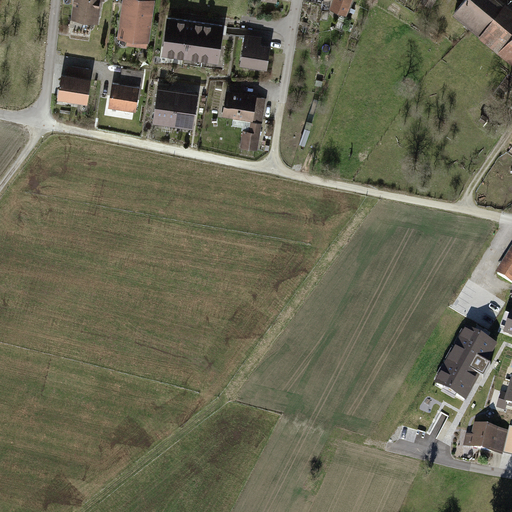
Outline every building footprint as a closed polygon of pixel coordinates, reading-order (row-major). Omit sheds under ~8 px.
[(78,0),(76,19),(104,23),(107,0),(78,0)] [(127,0),(123,35),(132,36),(131,44),(152,47),(153,38),(157,39),(161,0),(127,0)] [(335,0),(333,6),(347,12),(351,0),(335,0)] [(511,0),(471,0),(459,14),(511,57),(511,0)] [(222,27),(170,20),(165,54),(218,61),(222,27)] [(263,37),(247,34),(241,65),(269,69),(273,48),(261,46),(263,37)] [(95,69),(71,65),(66,97),(95,102),(99,78),(94,77),(95,69)] [(144,70),(126,67),(124,80),(142,82),(144,70)] [(149,86),(120,81),(116,104),(145,109),(149,86)] [(199,94),(157,88),(152,124),(194,130),(199,94)] [(263,93),(232,89),(229,115),(259,119),(263,93)] [(255,130),(246,129),(244,146),(261,149),(265,123),(256,122),(255,130)] [(511,255),(501,275),(511,281),(511,255)] [(496,346),(469,331),(438,385),(465,400),(478,376),(484,379),(491,365),(486,362),(496,346)] [(499,430),(477,425),(474,435),(467,434),(464,446),(471,448),(472,446),(494,451),(499,430)]
